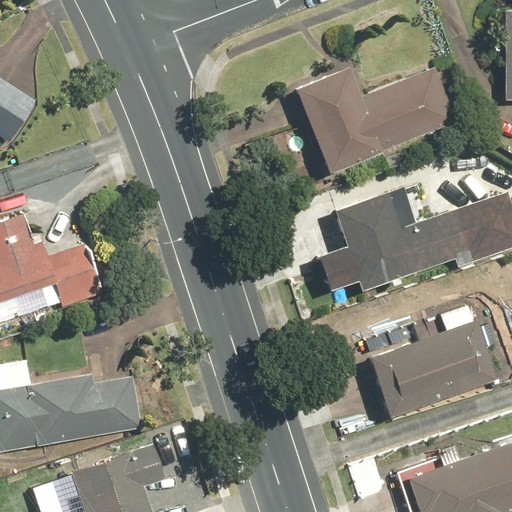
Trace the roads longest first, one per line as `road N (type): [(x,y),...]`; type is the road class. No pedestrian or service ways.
road 1 (secondary): [(288,511),(130,50)]
road 2 (residential): [(130,50),(258,0)]
